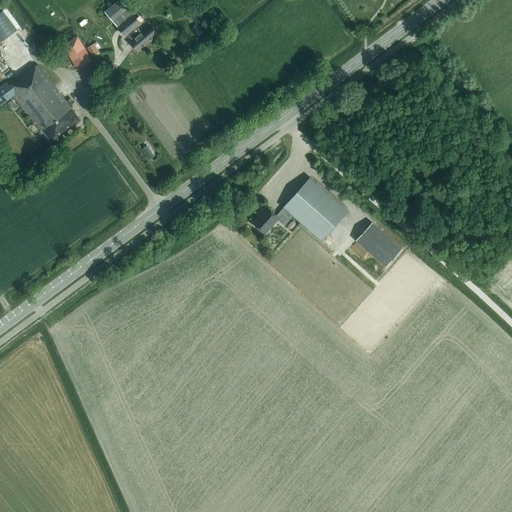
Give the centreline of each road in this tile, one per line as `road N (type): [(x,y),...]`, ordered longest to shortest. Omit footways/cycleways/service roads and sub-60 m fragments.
road 1 (secondary): [(0,327),(281,118)]
road 2 (unclassified): [(511,325),(281,118)]
road 3 (secondary): [(281,118),(442,0)]
